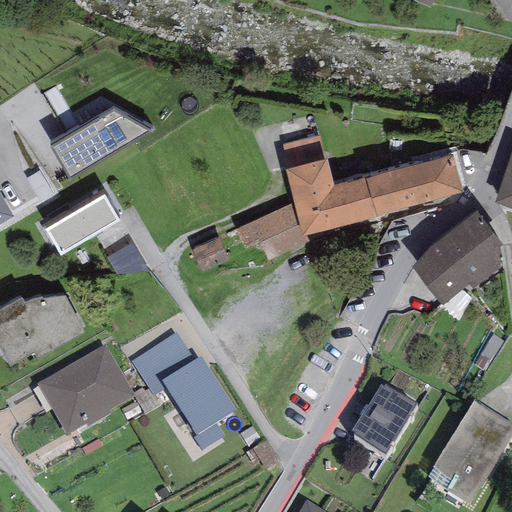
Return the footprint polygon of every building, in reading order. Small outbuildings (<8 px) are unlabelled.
[(511,0),(495,0),(511,22),(511,0)] [(113,100),(50,137),(69,170),(152,122),(113,100)] [(511,140),(493,194),(511,200),(511,140)] [(327,147),(285,158),(300,217),(302,226),(304,226),(380,207),(380,204),(461,184),(452,145),(334,174),(327,147)] [(54,190),(40,167),(26,175),(39,198),(54,190)] [(0,184),(0,215),(13,208),(0,184)] [(106,186),(46,220),(60,245),(120,211),(106,186)] [(300,217),(291,199),(235,224),(245,243),(259,237),(268,257),(307,239),(304,226),(302,226),(300,217)] [(493,223),(477,201),(430,237),(411,257),(444,296),(467,278),(471,283),(500,262),(500,234),(493,223)] [(192,244),(202,268),(230,255),(219,232),(192,244)] [(150,270),(133,239),(107,254),(118,271),(150,270)] [(21,288),(0,299),(0,336),(13,364),(84,325),(65,287),(42,290),(42,288),(24,294),(21,288)] [(175,335),(131,363),(154,398),(166,390),(196,438),(194,440),(201,451),(224,436),(216,425),(234,413),(201,360),(195,364),(175,335)] [(110,412),(135,397),(105,346),(37,386),(67,437),(87,425),(88,428),(111,415),(110,412)] [(382,386),(350,437),(386,459),(417,409),(382,386)] [(511,438),(511,427),(474,403),(427,480),(471,506),(511,438)]
